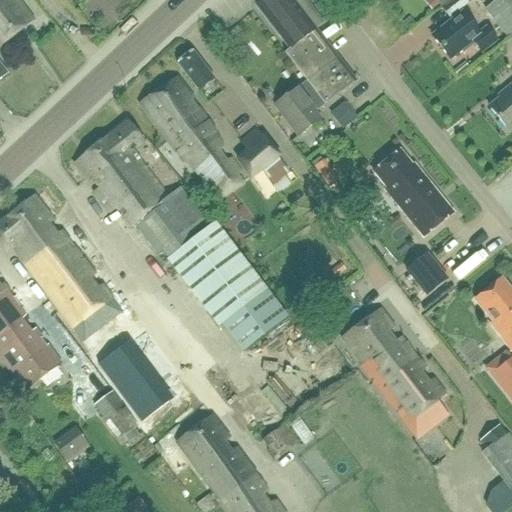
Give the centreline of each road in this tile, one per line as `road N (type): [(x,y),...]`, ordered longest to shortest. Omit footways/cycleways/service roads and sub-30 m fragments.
road 1 (unclassified): [(511,231),(327,0)]
road 2 (tertiary): [(0,174),(187,0)]
